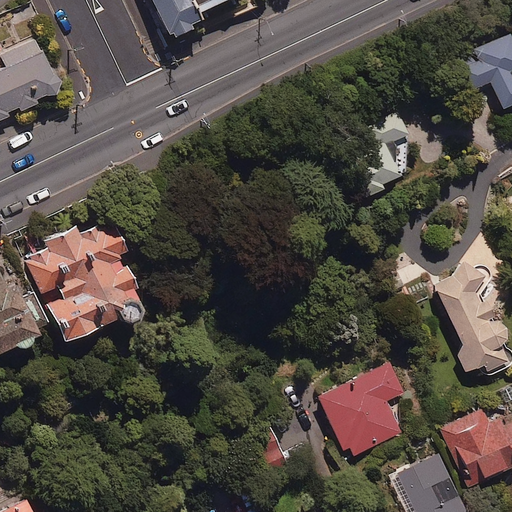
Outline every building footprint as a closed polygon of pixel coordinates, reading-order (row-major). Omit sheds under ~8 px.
[(195,13),(189,0),(151,0),(170,38),(191,27),(190,23),(199,19),(195,13)] [(189,0),(195,13),(220,0),(189,0)] [(503,108),(511,104),(511,35),(511,33),(457,57),(472,89),(490,80),(503,108)] [(36,100),(47,95),(54,96),(59,78),(52,75),(34,38),(0,54),(6,66),(0,69),(0,120),(9,116),(7,112),(17,107),(19,111),(37,103),(36,100)] [(384,181),(405,172),(408,134),(399,114),(362,130),(384,181)] [(113,254),(123,250),(109,220),(77,234),(74,228),(42,243),(45,248),(23,258),(39,292),(54,285),(59,296),(45,303),(63,342),(116,318),(119,325),(141,315),(128,287),(132,285),(122,264),(119,266),(113,254)] [(500,347),(499,344),(505,338),(505,330),(500,323),(489,322),(489,320),(491,319),(480,292),(489,280),(466,261),(457,272),(433,283),(461,349),(456,351),(464,371),(483,363),(487,374),(509,364),(511,360),(511,352),(508,348),(500,347)] [(30,338),(35,335),(20,301),(15,303),(1,270),(0,270),(0,351),(15,345),(20,348),(24,347),(29,344),(30,338)] [(400,389),(385,359),(314,394),(345,455),(398,429),(383,398),(400,389)] [(488,421),(479,405),(438,427),(468,482),(511,457),(511,450),(494,418),(488,421)] [(282,460),(265,421),(248,428),(264,468),(282,460)] [(404,511),(455,511),(429,453),(387,472),(404,511)] [(31,511),(25,499),(0,509),(0,511),(31,511)]
